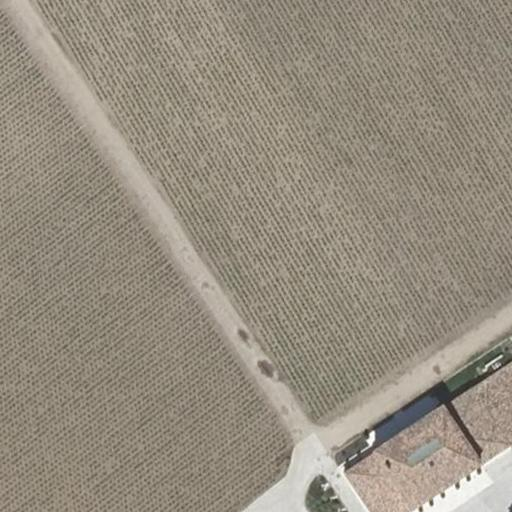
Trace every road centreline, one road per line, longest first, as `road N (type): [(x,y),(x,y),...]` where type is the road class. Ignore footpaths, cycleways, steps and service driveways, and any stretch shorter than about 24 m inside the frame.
road 1 (track): [(310,447),(21,0)]
road 2 (track): [(280,511),(310,447),(511,312)]
